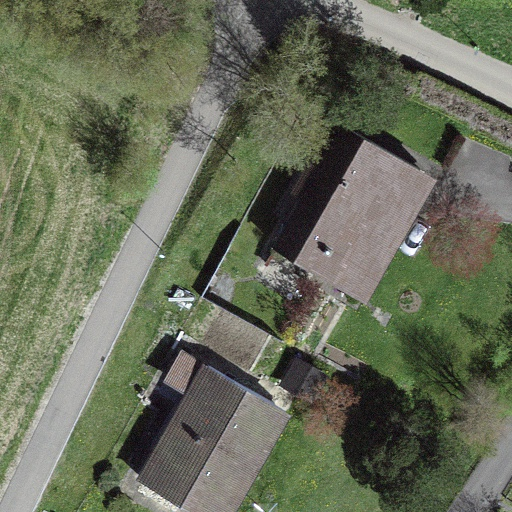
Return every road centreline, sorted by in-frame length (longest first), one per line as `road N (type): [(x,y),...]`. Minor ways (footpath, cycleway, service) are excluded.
road 1 (residential): [(257,0),(11,511)]
road 2 (residential): [(323,0),(511,104)]
